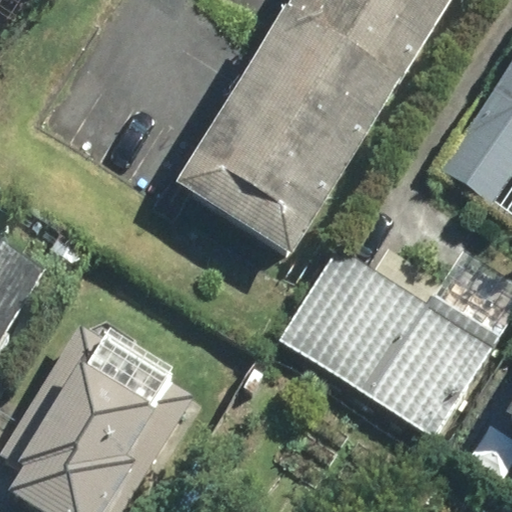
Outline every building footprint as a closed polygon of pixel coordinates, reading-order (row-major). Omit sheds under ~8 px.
[(450,0),(292,0),(169,200),(284,270),(450,0)] [(511,65),(435,180),(490,218),(509,189),(511,191),(511,65)] [(485,359),(331,258),(271,349),(424,450),(485,359)] [(0,343),(33,288),(0,268),(0,343)] [(0,492),(0,508),(6,511),(130,511),(187,416),(94,361),(75,393),(63,386),(0,492)] [(511,403),(494,432),(511,443),(511,403)]
